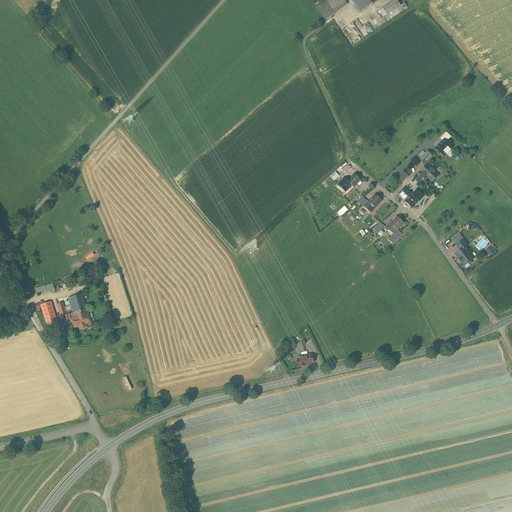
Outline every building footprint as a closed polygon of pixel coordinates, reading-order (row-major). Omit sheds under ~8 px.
[(344,0),(341,0),(334,5),(338,11),(347,4),(344,0)] [(360,0),(354,4),(359,11),(376,0),(360,0)] [(396,0),(394,0),(382,9),(390,20),(407,8),(404,3),(400,6),(396,0)] [(326,1),(316,8),(324,19),(334,12),(331,8),(326,1)] [(390,20),(382,9),(379,11),(386,22),(390,20)] [(444,140),(436,149),(443,156),(451,147),(444,140)] [(425,154),(419,160),(424,165),(430,158),(425,154)] [(427,165),(415,176),(422,183),(429,176),(433,180),(438,176),(434,172),(434,170),(432,169),(431,169),(427,165)] [(403,172),(397,178),(401,183),(407,176),(403,172)] [(338,185),(341,188),(345,192),(348,188),(350,188),(350,186),(351,185),(354,187),(359,181),(360,180),(353,174),(347,182),(346,180),(343,178),(342,180),(338,185)] [(416,190),(412,194),(405,187),(398,195),(405,202),(404,202),(411,208),(423,197),(416,190)] [(374,195),(368,202),(367,201),(363,206),(367,209),(366,210),(367,210),(371,213),(381,201),(374,195)] [(362,197),(357,201),(362,205),(367,201),(362,197)] [(345,206),(339,212),(342,215),(348,209),(345,206)] [(403,223),(396,217),(390,224),(393,226),(397,230),(403,223)] [(380,223),(373,229),(378,234),(381,231),(384,226),(380,223)] [(397,230),(393,226),(389,231),(393,234),(388,240),(392,243),(401,233),(397,230)] [(461,242),(456,245),(460,251),(461,251),(465,247),(461,242)] [(490,255),(496,251),(492,245),(486,249),(490,255)] [(465,247),(461,251),(460,251),(456,254),(464,265),(467,263),(471,261),(474,258),(466,247),(465,247)] [(34,288),(35,294),(41,292),(41,294),(55,290),(53,283),(34,288)] [(82,296),(69,300),(73,313),(86,309),(82,296)] [(57,322),(51,303),(41,305),(47,325),(57,322)] [(63,304),(58,305),(63,324),(69,322),(66,314),(63,304)] [(73,313),(71,313),(71,312),(66,314),(69,322),(72,321),(74,328),(79,327),(80,328),(81,329),(82,329),(84,329),(85,328),(86,327),(86,326),(86,325),(90,323),(86,309),(73,313)] [(295,342),(297,354),(304,352),(301,341),(295,342)] [(307,355),(302,356),(302,358),(304,365),(313,363),(312,355),(307,356),(307,355)]
